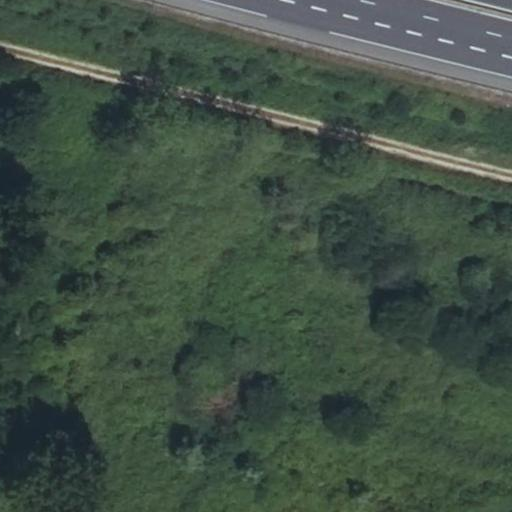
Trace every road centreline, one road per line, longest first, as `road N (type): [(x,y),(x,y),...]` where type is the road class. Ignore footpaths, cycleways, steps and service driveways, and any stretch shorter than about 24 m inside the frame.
road 1 (unclassified): [(511,182),(0,51)]
road 2 (motorway): [(312,0),(511,49)]
